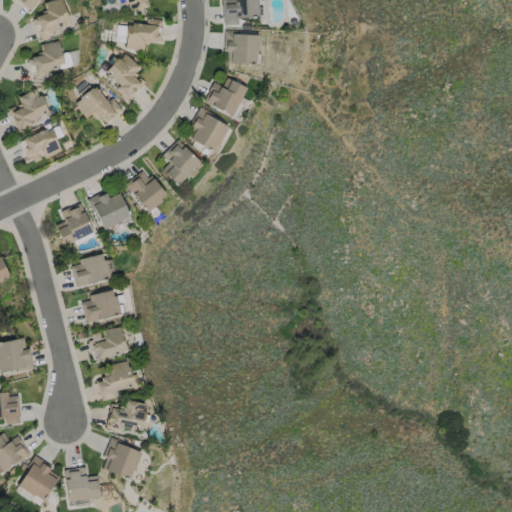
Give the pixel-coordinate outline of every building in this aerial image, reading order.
[(38,0),(31,10),(18,0),(38,0)] [(40,39),(33,19),(37,17),(37,16),(43,14),(42,11),(46,9),(44,3),(51,0),(63,0),(71,19),(67,20),(68,23),(53,28),(55,34),(40,39)] [(127,4),(126,1),(121,3),(120,0),(148,0),(150,5),(138,9),(138,8),(132,10),(130,8),(128,3),(127,4)] [(223,24),(223,0),(261,0),(261,17),(239,17),(239,24),(223,24)] [(163,19),(161,40),(158,40),(158,41),(150,41),(150,44),(146,44),(145,51),(125,49),(126,41),(115,40),(117,23),(121,23),(121,21),(147,23),(148,18),(163,19)] [(261,34),(259,64),(227,62),(228,51),(224,50),(225,30),(240,30),(240,33),(261,34)] [(47,70),(48,76),(33,80),(32,74),(31,75),(27,58),(39,55),(38,53),(43,52),(41,45),(60,40),(65,63),(61,64),(62,67),(47,70)] [(139,66),(134,72),(145,82),(128,100),(102,76),(113,65),(108,61),(114,55),(118,59),(120,57),(122,59),(126,54),(139,66)] [(243,84),(229,110),(212,101),(211,103),(203,99),(208,89),(206,88),(211,79),(220,84),(225,74),(243,84)] [(74,102),(81,97),(78,93),(90,84),(92,88),(96,85),(108,102),(113,98),(122,110),(107,122),(101,115),(96,119),(92,115),(87,119),(74,102)] [(51,111),(32,120),(34,124),(19,130),(9,109),(22,103),(18,96),(36,88),(39,94),(42,93),(51,111)] [(215,150),(187,133),(193,124),(189,121),(199,104),(228,122),(218,139),(220,141),(215,150)] [(19,141),(46,129),(44,126),(49,124),(52,129),(59,126),(63,135),(57,138),(63,150),(46,159),(42,152),(40,153),(43,159),(35,163),(32,157),(28,159),(19,141)] [(197,158),(175,181),(162,167),(169,160),(160,152),(167,145),(168,146),(176,138),(197,158)] [(145,209),(123,181),(140,168),(146,176),(150,173),(163,190),(158,194),(160,197),(145,209)] [(116,187),(130,216),(120,221),(119,218),(102,226),(94,209),(91,211),(85,197),(103,188),(105,192),(116,187)] [(62,241),(52,222),(61,218),(57,209),(78,200),(91,228),(84,232),(86,236),(72,243),(69,238),(62,241)] [(98,249),(100,256),(104,255),(108,273),(87,279),(87,281),(74,285),(68,264),(78,262),(76,255),(98,249)] [(0,280),(0,256),(9,276),(0,280)] [(122,310),(98,316),(98,318),(84,321),(79,300),(88,298),(87,291),(109,286),(111,293),(114,292),(116,301),(120,300),(122,310)] [(91,356),(87,339),(90,338),(89,332),(98,329),(100,335),(101,335),(99,327),(118,323),(124,345),(119,346),(119,349),(91,356)] [(0,343),(25,338),(31,368),(0,373),(0,343)] [(125,357),(131,381),(127,382),(127,384),(113,388),(115,395),(100,399),(95,379),(99,378),(98,374),(102,373),(99,363),(125,357)] [(20,423),(4,423),(4,418),(0,418),(0,392),(18,392),(20,423)] [(139,429),(120,425),(119,429),(104,425),(109,401),(122,404),(123,397),(144,402),(139,429)] [(28,454),(2,471),(0,468),(0,434),(3,432),(10,443),(17,438),(28,454)] [(105,456),(100,454),(109,435),(120,439),(119,441),(139,450),(128,476),(102,465),(105,456)] [(14,482),(25,467),(24,466),(32,453),(45,461),(43,463),(47,465),(46,467),(56,474),(40,499),(14,482)] [(61,468),(83,465),(85,474),(94,473),(97,494),(75,497),(75,502),(66,503),(61,468)]
